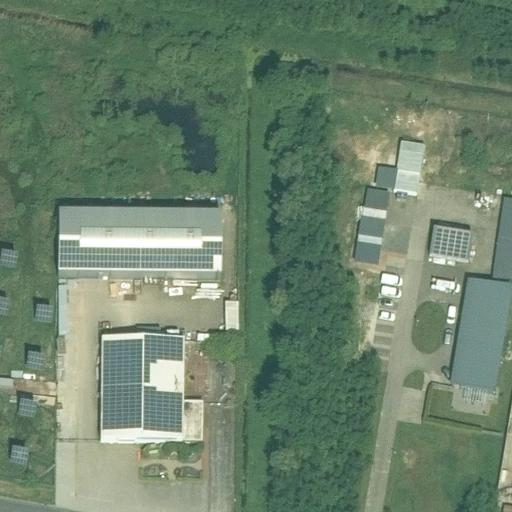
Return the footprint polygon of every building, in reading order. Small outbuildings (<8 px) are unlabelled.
[(400,173),(395,193),(419,198),(424,179),(400,173)] [(362,251),(386,252),(391,195),(366,193),(362,251)] [(54,282),(213,284),(214,230),(55,228),(54,263),(54,282)] [(431,236),(426,264),(464,271),(468,243),(431,236)] [(511,297),(468,289),(450,388),(494,396),(511,297)] [(179,351),(100,350),(98,451),(199,453),(199,414),(179,413),(179,351)]
